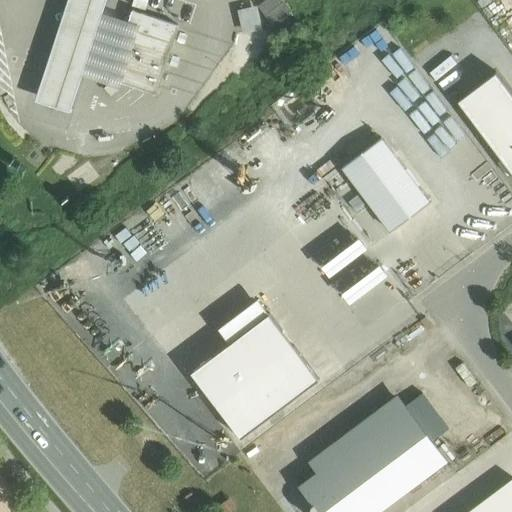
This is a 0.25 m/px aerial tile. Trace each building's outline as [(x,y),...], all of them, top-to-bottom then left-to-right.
[(114,67),(129,20),(104,12),(107,0),(66,0),(34,100),(72,111),(83,76),(120,88),(122,82),(114,67)] [(283,0),(265,0),(258,6),(265,15),(284,1),(283,0)] [(284,1),(265,15),(272,24),(291,10),(284,1)] [(179,25),(132,10),(131,11),(132,12),(129,20),(114,67),(122,82),(156,93),(156,94),(157,94),(179,25)] [(511,92),(496,71),(458,99),(511,169),(511,92)] [(429,201),(380,137),(341,166),(390,230),(429,201)] [(220,327),(231,342),(272,313),(261,298),(220,327)] [(231,342),(192,369),(240,436),(319,381),(272,313),(231,342)] [(377,511),(448,460),(406,404),(299,486),(312,504),(311,505),(309,509),(309,511),(377,511)] [(511,511),(511,479),(466,511),(511,511)]
